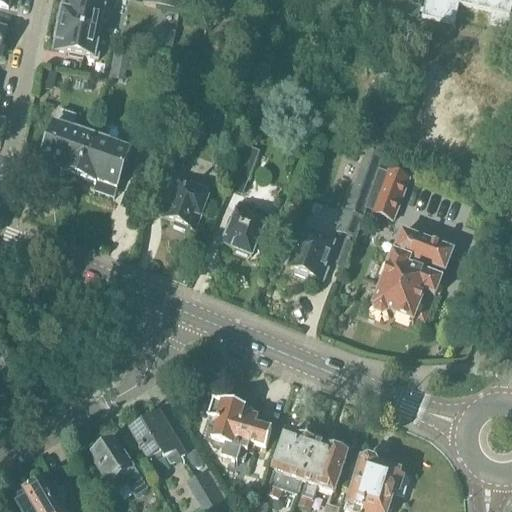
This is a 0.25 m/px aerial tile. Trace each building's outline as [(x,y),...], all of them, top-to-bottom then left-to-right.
[(10,0),(0,0),(0,9),(8,11),(10,0)] [(181,0),(145,0),(144,7),(179,13),(181,0)] [(458,6),(484,11),(492,13),(489,25),(511,30),(511,0),(425,0),(422,18),(454,26),(458,6)] [(59,27),(58,29),(98,38),(100,25),(107,26),(109,14),(66,5),(64,14),(62,14),(61,17),(58,18),(56,25),(59,27)] [(406,18),(418,21),(421,9),(409,6),(406,18)] [(98,38),(58,29),(58,31),(55,32),(53,40),(56,42),(55,45),(57,45),(55,54),(97,63),(100,51),(95,50),(98,38)] [(120,38),(118,48),(134,51),(136,42),(120,38)] [(153,45),(136,42),(134,51),(151,55),(153,45)] [(127,72),(131,55),(114,51),(110,68),(127,72)] [(439,56),(436,67),(444,69),(447,58),(439,56)] [(450,131),(446,150),(478,158),(477,161),(497,166),(511,103),(511,74),(467,63),(462,83),(463,83),(452,131),(450,131)] [(436,67),(433,78),(442,80),(444,69),(436,67)] [(380,79),(378,87),(396,91),(397,83),(394,78),(385,76),(380,79)] [(433,78),(431,88),(439,90),(442,80),(433,78)] [(431,88),(428,99),(436,101),(439,90),(431,88)] [(428,99),(426,109),(434,111),(436,101),(428,99)] [(426,109),(423,120),(431,122),(434,111),(426,109)] [(94,138),(75,131),(74,134),(70,133),(76,117),(59,111),(54,127),(53,126),(40,164),(37,173),(57,180),(60,173),(79,180),(94,138)] [(423,120),(420,132),(428,134),(431,122),(423,120)] [(393,126),(390,136),(400,139),(401,135),(402,128),(393,126)] [(402,128),(401,135),(414,138),(416,131),(402,128)] [(416,131),(414,138),(426,141),(428,134),(420,132),(416,131)] [(361,218),(362,218),(388,143),(371,137),(345,213),(346,213),(338,235),(353,240),(361,218)] [(94,138),(79,180),(96,186),(93,193),(113,200),(116,191),(130,153),(129,153),(133,142),(120,138),(116,149),(109,147),(110,144),(94,138)] [(176,142),(167,164),(181,170),(190,148),(189,148),(176,142)] [(242,198),(259,154),(245,149),(228,192),(242,198)] [(408,182),(388,174),(372,215),(392,223),(408,182)] [(205,200),(209,192),(178,180),(163,220),(175,224),(174,227),(186,232),(187,229),(194,232),(207,201),(205,200)] [(265,226),(269,218),(239,206),(224,245),(234,249),(233,251),(250,258),(256,243),(262,245),(268,227),(265,226)] [(331,250),(334,242),(304,230),(300,239),(300,238),(288,270),(295,273),(294,276),(306,280),(307,277),(319,281),(331,250)] [(424,326),(451,255),(401,236),(372,310),(374,311),(373,314),(375,318),(381,321),(385,318),(386,316),(412,326),(413,322),(424,326)] [(345,242),(342,251),(349,254),(350,254),(354,245),(352,245),(345,242)] [(265,453),(271,434),(254,430),(257,420),(254,419),(255,415),(244,412),(223,405),(223,406),(212,403),(206,421),(217,424),(210,445),(224,449),(220,462),(236,467),(237,462),(243,464),(246,456),(252,457),(254,450),(265,453)] [(170,466),(184,458),(158,414),(129,431),(150,468),(166,459),(170,466)] [(278,501),(280,494),(296,499),(301,486),(314,448),(313,448),(316,439),(301,433),(298,442),(286,438),(266,497),(278,501)] [(147,493),(124,457),(123,458),(114,444),(91,458),(114,494),(123,488),(127,486),(136,500),(147,493)] [(314,448),(301,486),(306,487),(299,509),(308,511),(309,511),(317,491),(333,496),(346,459),(345,459),(348,450),(333,444),(330,453),(314,448)] [(346,511),(391,511),(393,506),(390,502),(392,495),(403,499),(409,481),(398,478),(398,476),(376,469),(376,467),(374,463),(367,461),(363,463),(363,465),(361,464),(346,511)] [(229,511),(208,474),(193,482),(207,505),(199,510),(200,511),(229,511)] [(39,486),(37,487),(33,486),(26,490),(26,494),(23,495),(26,500),(16,506),(19,511),(55,511),(49,502),(59,497),(50,481),(40,487),(39,486)]
